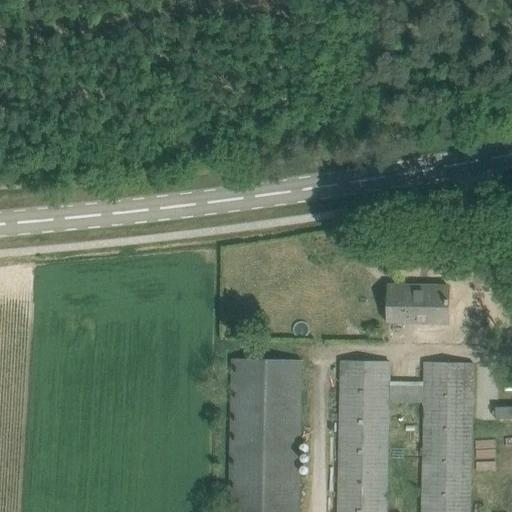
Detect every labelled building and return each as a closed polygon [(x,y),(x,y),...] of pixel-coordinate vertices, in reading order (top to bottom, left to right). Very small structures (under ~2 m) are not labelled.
[(390,285),(389,321),(449,322),(450,286),(390,285)] [(299,511),(302,359),(233,358),(230,511),(299,511)] [(387,511),(389,402),(390,385),(390,361),(342,360),(339,511),(387,511)] [(426,382),(425,403),(423,511),(470,511),(474,362),(426,361),(426,382)] [(511,406),(496,407),(496,418),(511,418),(511,406)]
